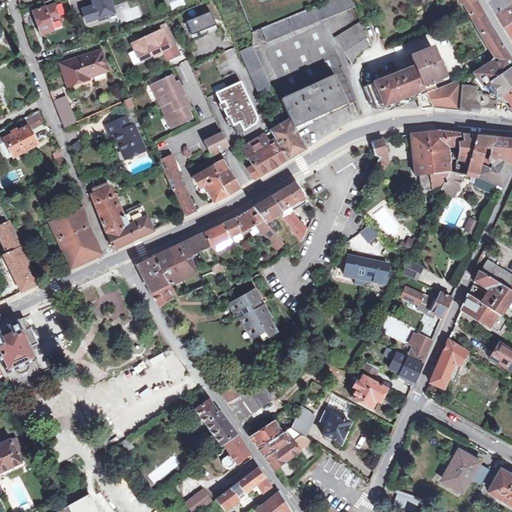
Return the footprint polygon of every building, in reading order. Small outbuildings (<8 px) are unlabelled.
[(111,0),(92,0),(96,9),(85,13),(89,26),(117,17),(111,0)] [(215,0),(238,52),(251,46),(253,32),(239,0),(215,0)] [(261,35),(263,34),(266,42),(354,6),(351,0),(331,0),(257,31),(259,34),(260,33),(261,35)] [(461,0),(472,21),(473,22),(496,61),(492,64),(490,63),(474,73),(484,87),(490,94),(497,98),(499,97),(511,87),(511,62),(508,56),(495,34),(485,16),(476,0),(461,0)] [(511,0),(489,0),(505,26),(511,37),(511,0)] [(32,6),(34,11),(44,7),(46,12),(51,10),(48,1),(32,6)] [(44,7),(34,11),(32,11),(40,34),(52,29),(49,21),(58,18),(55,9),(51,10),(46,12),(44,7)] [(209,11),(184,21),(191,39),(216,30),(209,11)] [(160,29),(163,35),(170,32),(165,22),(158,25),(160,29)] [(354,58),(359,53),(363,49),(366,47),(370,45),(362,25),(335,37),(351,62),(354,58)] [(153,49),(154,52),(155,54),(162,51),(161,49),(168,45),(163,35),(160,29),(132,42),(139,59),(149,54),(148,51),(153,49)] [(170,32),(163,35),(168,45),(169,48),(176,45),(170,32)] [(47,50),(50,57),(79,47),(77,40),(47,50)] [(210,40),(196,42),(199,56),(212,53),(210,40)] [(251,46),(238,52),(254,88),(257,95),(271,89),(251,46)] [(425,94),(434,90),(431,82),(447,75),(442,61),(438,62),(432,47),(411,56),(415,67),(363,87),(371,106),(389,109),(390,104),(398,105),(399,100),(408,101),(408,96),(415,96),(417,100),(420,109),(431,108),(425,94)] [(86,77),(107,70),(100,51),(61,64),(68,85),(87,79),(86,77)] [(135,53),(130,55),(135,66),(140,64),(135,53)] [(280,99),(287,113),(289,119),(294,130),(348,106),(347,105),(355,101),(343,71),(334,75),(280,99)] [(434,90),(425,94),(431,108),(470,112),(477,105),(494,107),(495,99),(486,95),(472,74),(467,76),(434,90)] [(152,87),(147,89),(155,107),(179,96),(175,88),(171,89),(168,83),(165,77),(150,84),(152,87)] [(243,86),(217,98),(222,108),(227,106),(229,112),(225,114),(229,122),(232,122),(235,131),(242,127),(245,137),(260,129),(261,122),(243,86)] [(511,87),(499,97),(504,102),(509,103),(511,107),(511,87)] [(65,96),(54,100),(64,127),(77,122),(65,96)] [(179,96),(155,107),(162,123),(166,121),(168,126),(185,119),(182,112),(179,106),(182,105),(179,96)] [(124,102),(128,111),(135,109),(132,99),(124,102)] [(39,110),(23,119),(27,126),(17,131),(16,128),(11,131),(12,133),(4,138),(14,157),(22,152),(32,147),(38,144),(29,128),(32,127),(33,128),(45,122),(39,110)] [(271,122),(274,129),(289,119),(287,113),(271,122)] [(126,157),(144,149),(133,125),(132,125),(127,115),(106,125),(111,135),(115,133),(126,157)] [(27,126),(23,119),(0,130),(0,139),(4,138),(12,133),(11,131),(16,128),(17,131),(27,126)] [(289,119),(274,129),(270,131),(277,143),(274,145),(272,142),(270,144),(264,135),(243,148),(259,176),(288,160),(304,150),(294,130),(289,119)] [(229,147),(221,131),(203,139),(208,151),(208,150),(214,148),(216,147),(219,152),(229,147)] [(489,150),(495,138),(474,136),(457,135),(436,132),(427,133),(410,135),(415,176),(419,176),(421,190),(442,188),(446,179),(449,172),(446,145),(455,143),(455,147),(459,147),(459,150),(458,156),(457,160),(468,163),(466,176),(474,178),(478,177),(480,165),(482,158),(484,148),(489,150)] [(480,165),(478,177),(502,187),(511,165),(511,140),(495,138),(489,150),(490,153),(489,154),(489,156),(490,158),(491,159),(490,161),(493,163),(491,169),(480,165)] [(75,153),(83,149),(79,141),(71,145),(75,153)] [(381,173),(389,163),(383,156),(386,153),(383,141),(371,144),(374,155),(379,158),(375,169),(381,173)] [(223,160),(215,165),(211,167),(212,168),(193,178),(199,188),(203,186),(214,202),(227,196),(229,195),(240,188),(253,180),(236,151),(232,145),(229,147),(219,152),(223,160)] [(170,154),(159,159),(162,166),(164,172),(174,167),(176,166),(171,156),(170,154)] [(482,158),(480,165),(491,169),(493,163),(490,161),(482,158)] [(455,173),(462,175),(466,176),(468,163),(457,160),(455,173)] [(174,167),(164,172),(184,216),(197,210),(195,205),(192,207),(183,185),(182,186),(174,167)] [(446,179),(442,188),(440,191),(452,196),(462,175),(455,173),(449,172),(446,179)] [(499,193),(502,187),(478,177),(476,181),(476,188),(490,195),(497,192),(499,193)] [(279,217),(281,216),(279,211),(282,209),(283,212),(288,210),(291,208),(289,206),(300,199),(315,215),(317,210),(314,208),(304,197),(296,183),(271,198),(254,208),(234,220),(224,225),(205,234),(186,243),(178,247),(168,252),(154,258),(137,266),(152,295),(160,305),(171,297),(169,294),(174,290),(168,286),(182,280),(197,274),(192,262),(195,261),(193,256),(200,253),(212,247),(214,250),(216,249),(215,247),(241,233),(241,234),(256,226),(263,221),(264,224),(268,221),(266,219),(276,213),(278,215),(279,217)] [(126,222),(124,215),(121,216),(109,188),(92,196),(95,205),(113,249),(153,231),(146,217),(136,222),(134,218),(126,222)] [(69,213),(64,216),(50,224),(71,269),(102,254),(88,225),(83,208),(81,203),(78,194),(64,201),(66,205),(69,213)] [(69,213),(66,205),(60,207),(61,209),(64,216),(69,213)] [(0,225),(9,221),(3,209),(2,206),(0,207),(0,225)] [(142,208),(124,215),(126,222),(134,218),(136,222),(146,217),(142,208)] [(279,211),(281,216),(285,221),(293,215),(288,210),(283,212),(282,209),(279,211)] [(293,215),(285,221),(303,240),(307,231),(293,215)] [(467,217),(462,233),(470,235),(474,220),(467,217)] [(9,221),(0,225),(0,236),(7,253),(3,255),(21,292),(37,284),(9,221)] [(266,225),(264,224),(263,221),(256,226),(262,233),(268,227),(266,225)] [(268,227),(274,234),(281,229),(273,221),(266,225),(268,227)] [(367,225),(358,232),(367,243),(376,236),(367,225)] [(274,234),(268,227),(262,233),(272,244),(278,239),(274,234)] [(404,236),(400,247),(409,250),(413,239),(404,236)] [(389,264),(349,257),(345,276),(357,279),(356,285),(364,286),(365,280),(385,284),(389,264)] [(218,258),(212,261),(215,266),(211,267),(215,274),(224,269),(221,263),(218,258)] [(405,264),(402,262),(397,272),(400,273),(415,281),(420,270),(405,264)] [(495,265),(488,277),(498,283),(505,272),(495,265)] [(498,283),(488,277),(479,271),(474,281),(489,291),(487,294),(473,285),(468,295),(462,310),(499,333),(508,320),(506,319),(501,316),(511,298),(511,292),(509,290),(498,283)] [(511,285),(511,275),(505,272),(498,283),(509,290),(511,285)] [(235,312),(238,318),(244,315),(257,337),(260,335),(263,341),(277,333),(269,320),(273,318),(265,303),(261,305),(258,300),(261,298),(255,287),(229,302),(235,312)] [(436,302),(425,297),(419,312),(426,315),(428,313),(431,314),(431,313),(442,318),(452,298),(440,292),(436,302)] [(235,312),(229,302),(224,305),(230,315),(235,312)] [(244,315),(238,318),(251,340),(257,337),(244,315)] [(16,372),(21,374),(28,371),(29,366),(27,363),(36,359),(31,350),(37,348),(36,344),(38,343),(31,327),(29,328),(24,317),(6,325),(0,328),(0,357),(7,372),(14,369),(16,372)] [(408,357),(394,351),(393,354),(399,357),(394,366),(402,370),(400,375),(415,382),(422,364),(432,342),(418,336),(412,349),(411,349),(408,357)] [(455,382),(462,364),(460,363),(467,353),(448,341),(430,382),(444,388),(448,379),(455,382)] [(511,349),(500,342),(490,357),(511,370),(511,368),(511,349)] [(173,358),(82,404),(93,425),(184,378),(173,358)] [(373,408),(378,397),(382,400),(387,389),(373,382),(379,371),(367,364),(360,375),(363,377),(352,398),(373,408)] [(261,407),(277,398),(276,396),(278,395),(276,392),(273,393),(266,382),(250,391),(241,396),(234,386),(219,394),(227,404),(239,422),(261,407)] [(330,399),(324,411),(344,419),(349,408),(330,399)] [(230,453),(224,457),(222,461),(228,468),(231,468),(238,464),(251,455),(237,435),(221,413),(220,414),(210,401),(197,410),(221,445),(223,444),(230,453)] [(282,433),(274,422),(263,429),(264,431),(252,439),(258,448),(274,470),(300,451),(299,449),(311,442),(306,438),(316,416),(301,406),(295,420),(292,429),(290,428),(282,433)] [(344,419),(324,411),(319,421),(326,424),(322,435),(341,443),(349,422),(344,419)] [(8,469),(21,462),(17,453),(22,450),(17,438),(11,441),(11,440),(0,444),(0,475),(1,478),(10,474),(8,469)] [(128,438),(117,446),(123,456),(134,448),(128,438)] [(460,449),(443,479),(464,492),(480,461),(460,449)] [(151,482),(180,466),(174,457),(146,473),(151,482)] [(511,506),(511,473),(503,468),(490,491),(507,500),(506,503),(511,506)] [(240,500),(237,496),(245,491),(246,493),(257,485),(263,494),(272,487),(259,469),(217,499),(226,511),(237,502),(240,500)] [(204,489),(187,501),(195,511),(196,511),(213,501),(204,489)] [(394,505),(411,511),(415,511),(420,501),(398,493),(394,505)] [(98,511),(91,499),(89,495),(58,511),(98,511)] [(280,495),(258,511),(257,511),(289,511),(290,511),(280,495)]
